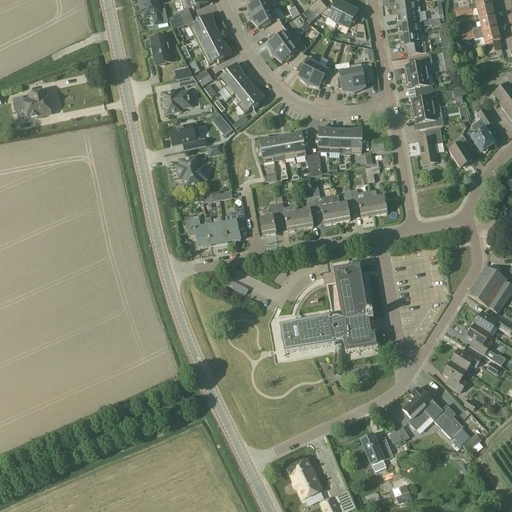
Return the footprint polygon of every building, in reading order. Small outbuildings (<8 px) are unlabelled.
[(145,17),(146,18),(156,16),(158,27),(168,25),(166,13),(161,15),(157,0),(141,0),(144,9),(141,9),(143,17),(145,17)] [(207,5),(205,0),(182,0),(180,1),(183,12),(193,9),(193,12),(200,9),(199,7),(207,5)] [(268,0),(251,0),(253,3),(251,3),(251,4),(253,3),(254,6),(248,8),(250,21),(271,11),(268,4),(270,3),(268,0)] [(308,10),(312,15),(323,5),(319,0),(309,0),(312,6),(308,10)] [(396,4),(397,15),(415,13),(414,7),(417,7),(415,0),(387,0),(389,5),(396,4)] [(475,0),(477,8),(492,5),(490,0),(475,0)] [(327,9),(323,5),(312,15),(316,19),(320,16),(338,25),(348,7),(340,5),(337,2),(334,7),(331,5),(327,9)] [(492,5),(477,8),(480,20),(495,17),(492,5)] [(354,11),(348,7),(338,25),(356,34),(355,40),(366,41),(363,26),(357,25),(358,19),(355,18),(358,13),(354,11)] [(464,13),(465,17),(472,15),(470,7),(461,9),(462,13),(464,13)] [(462,13),(461,9),(454,11),(456,19),(465,17),(464,13),(462,13)] [(271,11),(250,21),(258,30),(264,27),(265,29),(264,30),(264,31),(265,30),(268,34),(267,35),(282,27),(277,16),(274,17),(271,11)] [(420,12),(415,13),(397,15),(399,26),(416,24),(422,23),(420,12)] [(170,26),(181,21),(179,16),(168,20),(170,26)] [(194,37),(214,27),(211,16),(203,20),(202,18),(196,21),(197,23),(189,27),(194,37)] [(495,17),(480,20),(481,27),(473,29),(474,31),(477,30),(478,33),(491,30),(498,29),(495,17)] [(183,27),(181,21),(170,26),(172,31),(183,27)] [(416,24),(399,26),(400,37),(418,34),(416,24)] [(196,42),(199,47),(219,37),(214,27),(194,37),(196,42)] [(286,32),(282,27),(267,35),(268,35),(271,39),(270,40),(271,39),(273,41),(267,45),(272,57),(295,41),(287,31),(286,32)] [(477,30),(474,31),(468,32),(469,35),(470,35),(471,39),(475,38),(476,40),(484,38),(485,44),(486,44),(488,54),(502,51),(499,41),(500,41),(498,29),(491,30),(478,33),(477,30)] [(462,41),(471,39),(470,35),(469,35),(468,32),(461,34),(462,41)] [(418,34),(400,37),(402,47),(406,47),(407,57),(427,54),(425,43),(419,44),(418,34)] [(154,58),(156,67),(158,66),(160,68),(164,67),(166,65),(171,64),(169,53),(173,52),(170,37),(166,38),(166,37),(151,40),(152,48),(151,48),(153,58),(154,58)] [(219,37),(199,47),(204,57),(224,46),(223,46),(219,37)] [(291,44),(295,41),(272,57),(282,65),(287,61),(288,63),(287,64),(287,65),(289,63),(293,67),(292,68),(303,56),(297,47),(295,49),(291,44)] [(231,55),(224,46),(204,57),(209,67),(213,64),(217,62),(218,64),(224,61),(223,59),(231,55)] [(308,59),(303,56),(292,68),(293,69),(293,68),(298,71),(297,73),(298,72),(301,73),(298,79),(307,87),(320,62),(309,57),(308,59)] [(406,79),(427,75),(425,65),(432,64),(431,56),(413,60),(414,66),(405,67),(406,72),(404,73),(406,79)] [(333,72),(325,68),(324,70),(318,67),(320,63),(320,62),(307,87),(319,90),(322,84),(324,85),(324,87),(325,86),(331,87),(331,88),(333,72)] [(217,81),(224,89),(224,90),(242,75),(236,65),(229,71),(228,69),(223,73),(224,75),(221,78),(221,79),(217,81)] [(362,67),(361,65),(349,67),(354,94),(366,89),(364,83),(367,82),(367,84),(368,84),(367,82),(373,81),(374,82),(371,65),(362,67)] [(343,70),(333,72),(331,88),(331,87),(338,88),(338,89),(338,88),(341,87),(342,94),(354,94),(349,67),(350,72),(343,73),(343,70)] [(187,69),(175,72),(177,81),(179,81),(179,82),(192,79),(192,78),(187,69)] [(199,83),(209,77),(206,71),(196,78),(199,83)] [(242,75),(224,90),(231,98),(248,84),(242,76),(242,75)] [(418,89),(420,95),(433,92),(432,86),(429,87),(427,75),(406,79),(407,86),(408,85),(409,91),(418,89)] [(212,82),(209,77),(199,83),(202,88),(212,82)] [(180,89),(197,85),(193,79),(179,82),(180,89)] [(255,92),(248,84),(231,98),(231,99),(235,96),(241,103),(237,106),(238,107),(256,92),(255,92)] [(492,96),(511,122),(511,121),(511,88),(508,84),(492,96)] [(216,96),(213,91),(208,95),(211,100),(216,96)] [(176,92),(162,95),(166,117),(181,114),(180,111),(192,109),(189,92),(176,95),(176,92)] [(256,92),(238,107),(245,115),(252,109),(254,112),(259,107),(257,105),(264,100),(256,92)] [(411,108),(412,114),(433,110),(431,99),(434,98),(433,92),(420,95),(421,100),(411,102),(412,107),(411,108)] [(25,120),(28,120),(29,120),(49,116),(44,94),(29,97),(30,101),(25,102),(13,105),(15,113),(23,112),(25,120)] [(464,108),(457,109),(460,123),(467,121),(464,108)] [(440,109),(433,110),(412,114),(413,121),(415,120),(416,125),(425,124),(426,130),(444,126),(440,109)] [(476,134),(470,138),(481,154),(482,153),(485,153),(487,152),(488,149),(495,144),(485,129),(486,127),(491,124),(482,110),(476,114),(480,119),(470,126),(476,134)] [(232,131),(220,117),(212,123),(225,137),(232,131)] [(232,127),(236,131),(245,124),(241,119),(232,127)] [(173,148),(183,146),(185,153),(205,148),(204,141),(199,142),(196,125),(169,130),(173,148)] [(317,154),(329,155),(329,131),(318,129),(318,138),(316,138),(315,144),(318,144),(317,154)] [(434,166),(434,164),(438,164),(435,146),(443,145),(440,130),(424,132),(426,140),(419,142),(422,162),(421,162),(421,167),(423,168),(434,166)] [(330,131),(329,131),(329,155),(340,155),(340,150),(340,132),(330,132),(330,131)] [(362,131),(351,132),(350,151),(350,155),(361,155),(362,146),(364,146),(364,140),(362,140),(362,131)] [(351,133),(340,132),(340,150),(350,151),(351,132),(351,133)] [(302,133),(291,137),(295,160),(306,157),(304,148),(307,148),(305,141),(303,142),(302,133)] [(280,139),(283,157),(284,162),(295,160),(291,137),(291,138),(280,139)] [(465,152),(470,149),(463,137),(454,143),(457,147),(449,152),(460,170),(472,162),(465,152)] [(270,141),(273,159),(274,164),(274,163),(273,159),(283,157),(280,139),(270,141)] [(274,164),(273,159),(270,141),(258,141),(260,149),(258,150),(258,157),(261,156),(263,165),(274,164)] [(220,146),(207,149),(209,158),(223,155),(220,146)] [(384,152),(383,146),(371,148),(372,155),(384,152)] [(185,188),(187,190),(200,187),(202,185),(201,182),(205,181),(203,169),(196,170),(194,160),(181,162),(180,164),(181,167),(177,168),(179,180),(183,179),(185,188)] [(320,165),(314,166),(316,178),(322,177),(320,165)] [(316,178),(314,166),(308,167),(310,179),(316,178)] [(365,170),(368,185),(374,184),(373,176),(379,175),(378,168),(365,170)] [(356,191),(350,192),(353,205),(358,204),(361,220),(374,218),(371,200),(370,194),(364,195),(364,201),(358,202),(356,191)] [(339,196),(332,198),(337,224),(350,222),(347,206),(353,205),(350,192),(344,193),(346,204),(341,205),(339,196)] [(212,204),(220,203),(232,201),(231,193),(211,196),(212,204)] [(337,224),(332,198),(328,199),(329,207),(321,209),(319,197),(313,199),(315,211),(321,210),(324,226),(337,224)] [(371,200),(374,218),(386,215),(383,197),(371,200)] [(310,211),(296,213),(300,231),(313,229),(310,212),(315,211),(313,199),(308,200),(310,211)] [(281,204),(276,205),(278,218),(284,217),(287,233),(300,231),(296,213),(284,216),(281,204)] [(278,218),(276,205),(270,206),(272,218),(259,220),(262,238),(275,235),(272,219),(278,218)] [(223,225),(227,244),(239,241),(237,230),(243,229),(240,209),(234,210),(234,213),(229,214),(229,224),(223,225)] [(197,249),(210,246),(207,230),(207,227),(200,229),(198,221),(192,221),(191,219),(185,220),(188,234),(189,238),(195,237),(197,249)] [(206,220),(207,227),(207,230),(210,246),(227,244),(223,225),(212,227),(210,219),(206,220)] [(378,349),(375,334),(372,334),(370,321),(373,320),(371,314),(368,315),(360,266),(333,271),(341,320),(339,319),(337,319),(334,320),(332,320),(330,321),(330,319),(279,328),(284,355),(335,346),(334,345),(337,345),(341,344),(343,343),(345,354),(378,349)] [(468,296),(495,314),(498,316),(511,293),(511,286),(505,282),(506,281),(487,268),(468,296)] [(480,329),(490,336),(494,329),(511,339),(511,324),(498,316),(495,314),(491,319),(482,314),(478,320),(475,319),(472,324),(480,329)] [(485,344),(490,336),(480,329),(472,324),(468,331),(470,333),(467,338),(476,344),(472,349),(484,357),(490,347),(485,344)] [(452,357),(449,362),(467,373),(472,365),(477,368),(483,359),(471,351),(467,357),(458,351),(454,358),(452,357)] [(461,382),(467,373),(449,362),(444,369),(446,370),(443,376),(452,381),(448,387),(460,394),(466,385),(461,382)] [(491,363),(487,370),(496,376),(501,369),(491,363)] [(422,411),(429,418),(433,422),(443,412),(422,392),(421,393),(417,389),(411,396),(414,399),(424,409),(422,411)] [(416,431),(429,418),(422,411),(424,409),(414,399),(402,411),(412,421),(408,424),(416,431)] [(463,408),(465,409),(472,414),(477,407),(468,401),(463,408)] [(443,412),(433,422),(437,426),(436,428),(439,431),(440,430),(451,440),(454,437),(457,439),(461,447),(467,454),(482,443),(475,435),(468,441),(463,434),(462,432),(464,430),(454,420),(456,418),(446,408),(443,412)] [(403,430),(398,433),(404,443),(409,440),(403,430)] [(373,436),(361,441),(364,447),(359,449),(363,457),(367,455),(372,467),(384,461),(393,458),(387,445),(379,449),(373,436)] [(288,470),(303,501),(322,492),(307,461),(288,470)] [(465,466),(460,468),(465,479),(471,476),(465,466)] [(338,511),(333,499),(319,506),(322,511),(338,511)]
